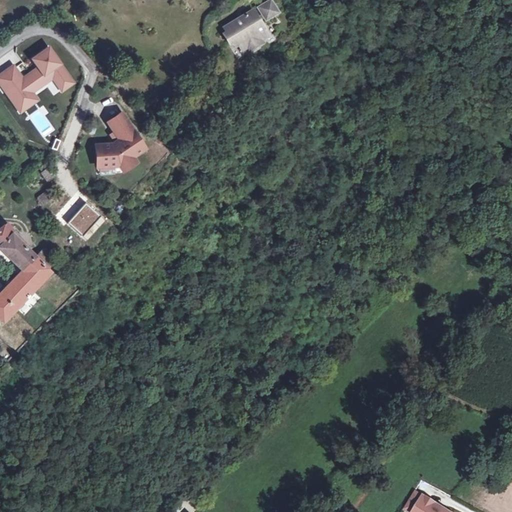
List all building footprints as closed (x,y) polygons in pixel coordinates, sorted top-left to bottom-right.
[(269,0),(256,7),(263,20),(276,13),(269,0)] [(240,52),(244,50),(246,50),(249,49),(253,48),(254,47),(256,47),(259,41),(264,38),(260,31),(263,30),(251,10),(221,27),(224,32),(221,34),(227,44),(231,42),(234,48),(237,46),(240,52)] [(0,76),(0,82),(17,107),(33,95),(31,92),(53,77),(57,82),(67,75),(49,48),(34,59),(40,67),(35,71),(34,70),(30,73),(31,74),(22,80),(13,67),(0,76)] [(73,82),(67,75),(57,82),(62,90),(73,82)] [(47,85),(52,95),(59,91),(53,81),(47,85)] [(37,100),(33,95),(17,107),(20,111),(37,100)] [(119,165),(122,169),(134,160),(132,157),(144,148),(121,113),(108,122),(120,139),(121,141),(116,144),(113,144),(97,145),(99,167),(119,165)] [(60,141),(56,139),(52,149),(57,150),(60,141)] [(48,168),(40,174),(46,182),(54,175),(48,168)] [(41,204),(54,194),(52,191),(46,196),(43,193),(36,199),(41,204)] [(3,226),(0,228),(0,249),(21,271),(0,292),(0,320),(1,322),(49,272),(47,270),(53,264),(41,251),(34,258),(3,226)] [(446,511),(423,497),(418,507),(411,503),(406,510),(408,511),(446,511)]
